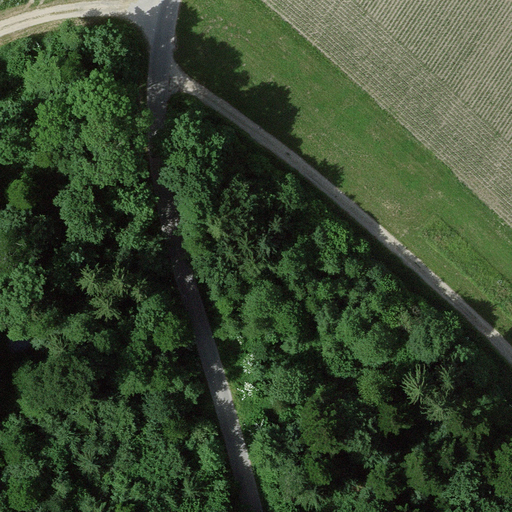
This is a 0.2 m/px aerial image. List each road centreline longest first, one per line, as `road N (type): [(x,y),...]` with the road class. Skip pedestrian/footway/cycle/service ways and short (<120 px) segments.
road 1 (unclassified): [(170,0),(160,65),(161,170),(252,511)]
road 2 (track): [(160,65),(328,188),(511,356)]
road 3 (track): [(0,30),(59,13),(167,8)]
